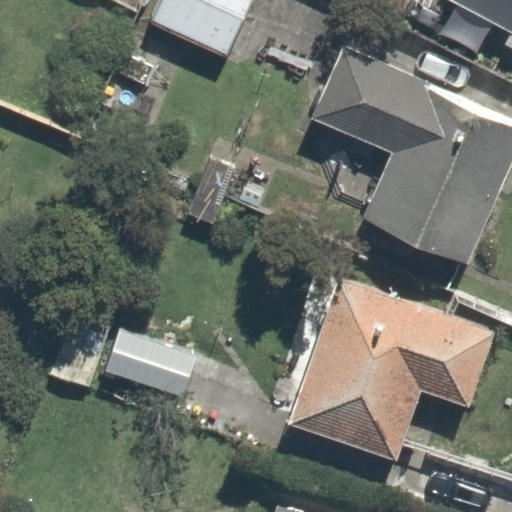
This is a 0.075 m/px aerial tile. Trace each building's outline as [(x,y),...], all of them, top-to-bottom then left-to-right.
[(144,0),(142,4),(226,44),(247,0),(144,0)] [(511,0),(471,0),(511,19),(511,0)] [(511,107),(328,28),(297,99),(376,133),(347,200),(455,247),(484,179),(511,115),(511,107)] [(439,299),(324,260),(274,406),(390,445),(412,380),(452,393),(480,313),(439,299)] [(194,347),(99,313),(82,359),(177,394),(194,347)] [(329,511),(266,492),(259,511),(329,511)]
